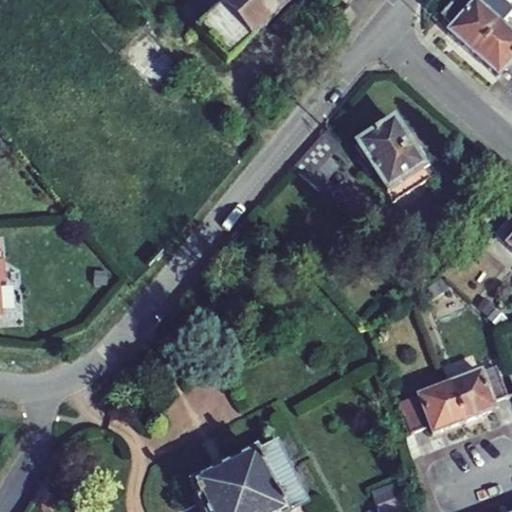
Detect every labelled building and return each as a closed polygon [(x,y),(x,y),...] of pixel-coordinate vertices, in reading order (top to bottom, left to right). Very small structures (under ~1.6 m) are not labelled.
[(290,5),(284,0),(220,0),(218,3),(222,7),(254,40),(278,17),(277,16),(290,5)] [(500,26),(470,0),(455,0),(440,17),(453,28),(448,34),(473,56),(500,26)] [(196,32),(229,65),(251,43),(254,40),(222,7),(196,32)] [(511,37),(500,26),(473,56),(498,79),(503,73),(511,80),(511,37)] [(178,68),(145,34),(143,37),(173,73),(178,68)] [(173,73),(143,37),(124,55),(157,89),(173,73)] [(413,152),(412,153),(393,123),(356,147),(392,204),(430,179),(423,169),(424,169),(425,161),(420,154),(413,152)] [(326,129),(292,170),(319,193),(340,169),(331,161),(340,151),(326,129)] [(511,217),(502,229),(495,237),(506,247),(511,252),(511,217)] [(507,400),(495,369),(449,387),(463,425),(495,413),(492,406),(507,400)] [(463,425),(449,387),(398,406),(410,437),(429,430),(431,437),(463,425)] [(276,447),(267,452),(275,469),(284,464),(276,447)] [(201,511),(293,511),(306,506),(284,464),(275,469),(267,452),(256,457),(255,454),(189,488),(201,511)] [(394,486),(372,494),(378,511),(407,511),(403,501),(402,497),(399,499),(394,486)]
